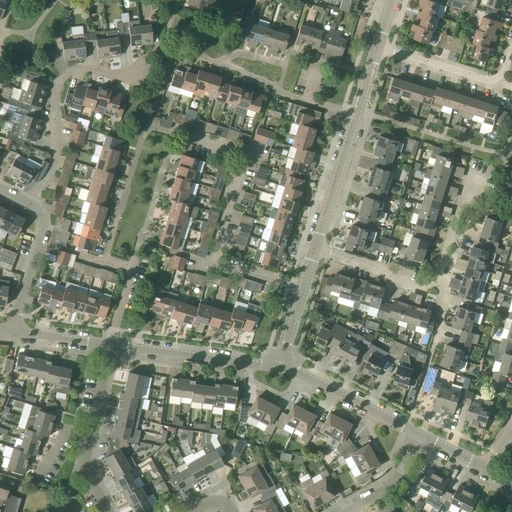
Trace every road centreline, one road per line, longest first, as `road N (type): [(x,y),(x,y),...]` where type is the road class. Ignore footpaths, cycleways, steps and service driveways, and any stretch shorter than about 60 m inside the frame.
road 1 (residential): [(27,202),(52,166),(58,81),(79,68),(135,75)]
road 2 (residential): [(315,248),(377,48)]
road 3 (residential): [(108,511),(85,455),(110,346)]
road 4 (residential): [(110,346),(279,367)]
road 5 (residential): [(511,40),(494,84),(377,48)]
road 6 (residential): [(421,435),(279,367)]
road 7 (residential): [(14,332),(42,234),(39,213),(27,202)]
road 8 (residential): [(437,283),(422,288),(315,248)]
road 9 (residential): [(437,283),(479,171)]
